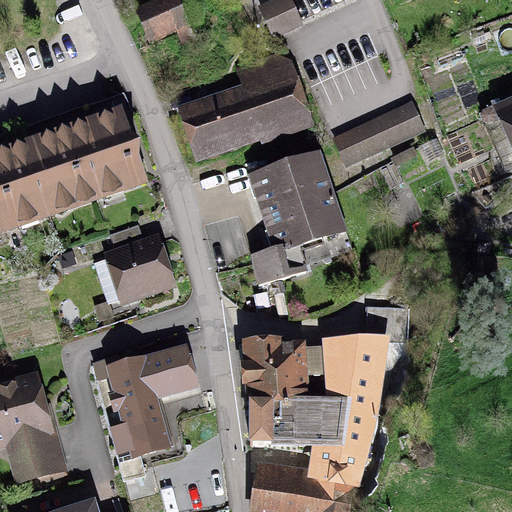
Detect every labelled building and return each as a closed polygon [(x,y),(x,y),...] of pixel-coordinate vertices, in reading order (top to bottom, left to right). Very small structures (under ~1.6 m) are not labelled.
[(143,15),(154,38),(175,28),(184,48),(195,42),(175,0),(143,15)] [(289,0),(284,0),(261,11),(273,37),(300,24),(289,0)] [(190,117),(202,153),(309,117),(291,64),(254,77),(259,91),(190,117)] [(511,98),(502,103),(511,126),(511,98)] [(411,106),(335,142),(347,166),(423,131),(411,106)] [(118,118),(47,142),(67,199),(75,206),(103,196),(104,186),(115,182),(122,189),(141,183),(118,118)] [(67,199),(47,142),(0,158),(0,231),(18,225),(24,233),(37,219),(56,212),(57,202),(67,199)] [(255,180),(273,234),(275,233),(282,252),(252,261),(259,287),(306,274),(298,248),(345,232),(319,158),(255,180)] [(110,236),(115,250),(143,240),(138,226),(110,236)] [(97,267),(109,303),(125,298),(126,301),(170,286),(156,243),(112,259),(113,262),(97,267)] [(366,309),(366,356),(409,356),(409,309),(366,309)] [(250,387),(250,447),(325,447),(333,439),(333,426),(351,426),(351,408),(345,408),(341,353),(336,347),(280,351),(279,346),(247,348),(249,370),(243,370),(245,388),(250,387)] [(111,433),(124,482),(144,477),(137,451),(167,443),(153,394),(188,385),(180,357),(122,375),(117,360),(94,367),(99,382),(115,377),(121,397),(112,400),(115,411),(124,408),(129,428),(111,433)] [(37,478),(64,471),(52,426),(45,428),(33,383),(0,391),(0,443),(15,439),(19,455),(30,454),(37,478)] [(331,482),(261,473),(255,511),(346,511),(351,485),(343,484),(345,474),(332,472),(331,482)]
